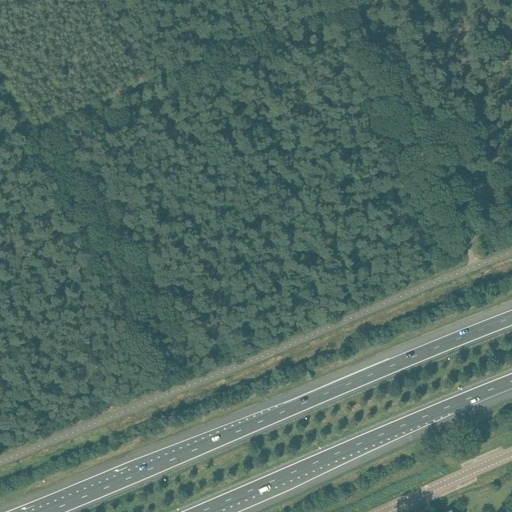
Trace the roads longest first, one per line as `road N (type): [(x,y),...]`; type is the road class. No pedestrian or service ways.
road 1 (motorway): [(511,318),(44,511)]
road 2 (motorway): [(202,511),(511,381)]
road 3 (track): [(476,266),(338,0)]
road 4 (unclassified): [(511,453),(382,511)]
